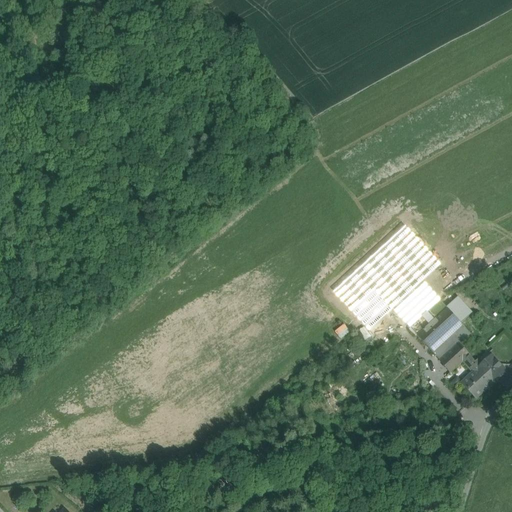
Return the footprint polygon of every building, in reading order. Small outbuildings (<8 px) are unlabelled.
[(441,302),(411,329),(418,337),(448,309),(441,302)] [(448,309),(418,337),(434,354),(454,337),(464,327),(448,309)] [(376,318),(368,325),(373,330),(381,323),(376,318)] [(464,327),(454,337),(460,344),(471,334),(464,327)] [(494,383),(475,363),(476,363),(459,344),(440,361),(451,373),(463,362),(474,374),(463,386),(477,400),(494,383)] [(507,373),(492,357),(483,364),(479,359),(476,363),(475,363),(494,383),(495,384),(507,373)]
